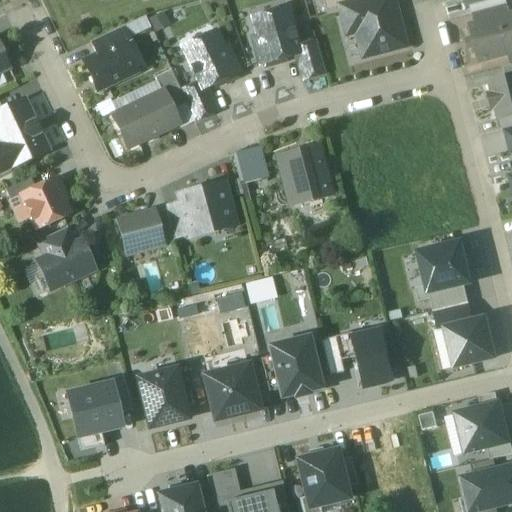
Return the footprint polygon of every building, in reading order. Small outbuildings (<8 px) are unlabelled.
[(359,0),(321,0),(325,12),(338,8),(338,7),(359,1),(359,0)] [(365,0),(359,1),(338,7),(338,8),(346,36),(355,34),(362,59),(404,48),(392,0),(365,0)] [(505,0),(480,0),(469,3),(472,14),(473,15),(507,5),(505,0)] [(507,5),(473,15),(476,26),(511,17),(508,5),(507,5)] [(288,13),(253,23),(257,38),(253,39),(261,65),(264,64),(265,67),(277,64),(276,60),(295,55),(299,54),(297,47),(295,39),(296,39),(294,30),(292,30),(288,13)] [(476,26),(472,27),(481,62),(508,55),(511,53),(511,16),(511,17),(476,26)] [(123,27),(91,43),(97,56),(124,44),(125,46),(131,43),(123,27)] [(216,37),(184,52),(191,67),(190,68),(194,77),(195,76),(198,83),(202,90),(205,88),(223,80),(225,83),(236,78),(234,75),(238,73),(226,48),(223,50),(216,37)] [(316,41),(297,47),(299,54),(295,55),(302,82),(325,75),(316,41)] [(97,56),(84,62),(98,91),(137,73),(125,46),(124,44),(97,56)] [(0,73),(9,69),(0,49),(0,73)] [(186,104),(171,71),(155,79),(162,93),(163,92),(172,111),(186,104)] [(511,78),(490,84),(493,95),(490,96),(494,109),(497,109),(499,119),(511,115),(511,78)] [(198,83),(181,91),(195,123),(217,113),(205,88),(202,90),(198,83)] [(162,93),(113,117),(128,149),(179,125),(172,111),(163,92),(162,93)] [(3,112),(0,112),(0,143),(1,145),(0,145),(0,173),(48,151),(25,101),(3,112)] [(237,151),(241,182),(268,179),(264,148),(237,151)] [(317,152),(281,161),(292,202),(327,193),(317,152)] [(31,179),(6,191),(11,202),(22,197),(21,197),(36,190),(31,179)] [(36,190),(21,197),(22,197),(37,230),(69,215),(60,194),(63,193),(57,180),(36,190)] [(206,188),(206,190),(183,196),(185,203),(193,234),(195,238),(219,231),(218,227),(234,223),(223,183),(206,188)] [(185,203),(166,208),(174,239),(193,234),(185,203)] [(154,213),(118,223),(127,255),(163,245),(154,213)] [(170,226),(159,229),(166,253),(177,250),(170,226)] [(68,228),(37,243),(44,259),(75,245),(68,228)] [(94,271),(81,242),(75,245),(44,259),(37,262),(50,292),(94,271)] [(461,245),(419,254),(430,295),(465,286),(471,285),(461,245)] [(430,295),(434,313),(469,305),(465,286),(430,295)] [(446,331),(474,325),(469,305),(434,313),(439,333),(446,331)] [(446,331),(455,369),(495,360),(486,322),(474,325),(446,331)] [(83,324),(41,334),(46,355),(88,345),(83,324)] [(362,388),(392,381),(380,334),(352,341),(350,341),(355,359),(362,388)] [(350,335),(321,343),(329,377),(342,374),(340,362),(355,359),(350,341),(352,341),(350,335)] [(282,390),(284,397),(320,389),(309,342),(273,350),(274,356),(282,390)] [(262,371),(268,394),(282,390),(274,356),(260,360),(262,371)] [(203,377),(213,422),(258,411),(257,410),(256,404),(249,374),(248,367),(203,377)] [(262,371),(249,374),(256,404),(269,401),(268,394),(262,371)] [(148,431),(188,421),(186,414),(178,381),(175,372),(136,381),(148,431)] [(109,381),(111,386),(118,416),(132,413),(123,377),(109,381)] [(190,378),(178,381),(186,414),(198,411),(190,378)] [(118,416),(111,386),(67,396),(72,419),(78,418),(82,438),(100,434),(121,429),(118,416)] [(482,411),(499,406),(496,394),(479,399),(482,411)] [(488,450),(509,444),(505,430),(499,406),(482,411),(456,417),(466,456),(488,450)] [(488,450),(491,461),(494,460),(511,455),(511,448),(507,430),(505,430),(509,444),(488,450)] [(104,447),(100,434),(82,438),(78,439),(81,453),(104,447)] [(309,458),(296,462),(305,498),(308,510),(319,507),(348,500),(345,489),(338,460),(337,452),(323,455),(322,450),(308,453),(309,458)] [(354,457),(338,460),(345,489),(361,485),(354,457)] [(471,466),(474,478),(497,473),(494,460),(491,461),(471,466)] [(462,481),(469,511),(484,511),(496,509),(511,505),(511,468),(497,473),(474,478),(462,481)] [(209,487),(215,511),(217,511),(227,510),(225,504),(240,500),(233,471),(207,478),(209,487)] [(273,492),(277,511),(289,511),(282,483),(258,489),(259,495),(273,492)] [(215,511),(209,487),(194,490),(199,511),(215,511)] [(161,511),(199,511),(194,490),(194,488),(158,496),(161,511)] [(227,510),(227,511),(277,511),(273,492),(259,495),(240,500),(225,504),(227,510)] [(305,498),(299,500),(301,511),(320,511),(319,507),(308,510),(305,498)]
